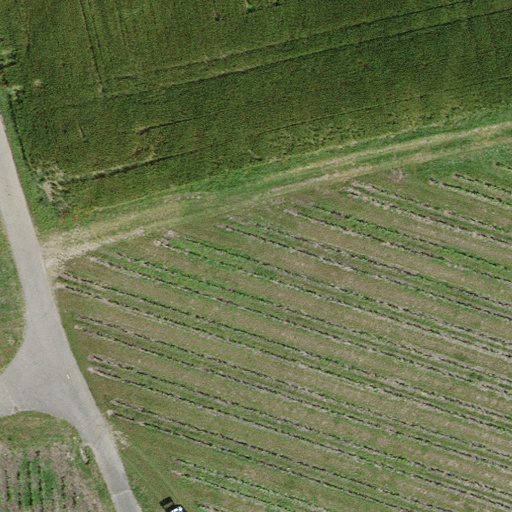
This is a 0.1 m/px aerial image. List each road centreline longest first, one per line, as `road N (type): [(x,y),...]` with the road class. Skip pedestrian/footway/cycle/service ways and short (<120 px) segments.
road 1 (track): [(511,132),(24,245)]
road 2 (track): [(0,150),(56,352),(131,511)]
